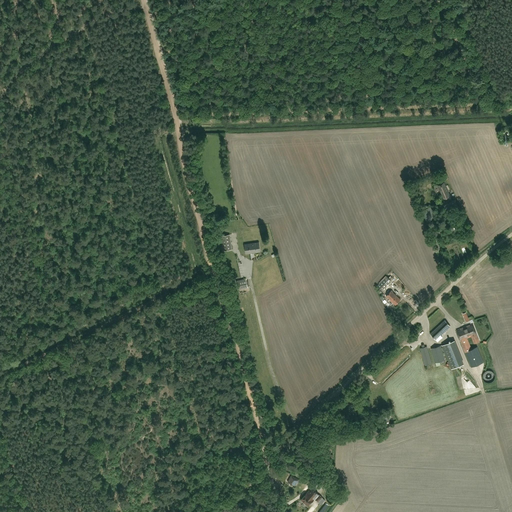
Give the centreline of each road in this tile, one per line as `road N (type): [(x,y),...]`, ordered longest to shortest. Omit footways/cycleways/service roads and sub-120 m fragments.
road 1 (track): [(269,467),(144,7)]
road 2 (unclassified): [(224,511),(335,394),(511,235)]
road 3 (track): [(173,115),(482,100)]
